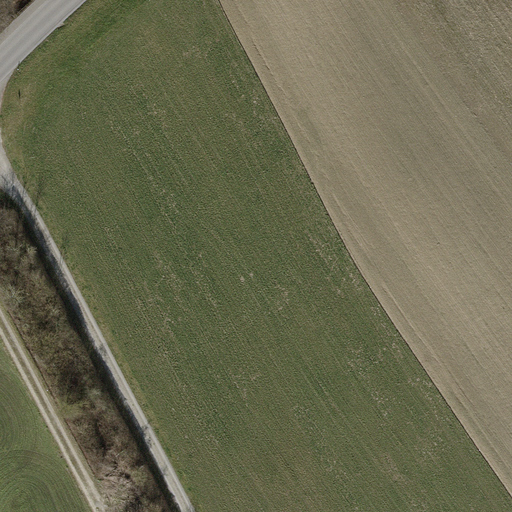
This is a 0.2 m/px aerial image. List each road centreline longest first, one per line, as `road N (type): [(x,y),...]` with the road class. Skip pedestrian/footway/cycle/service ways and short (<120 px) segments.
road 1 (track): [(0,164),(185,511)]
road 2 (track): [(0,315),(114,511)]
